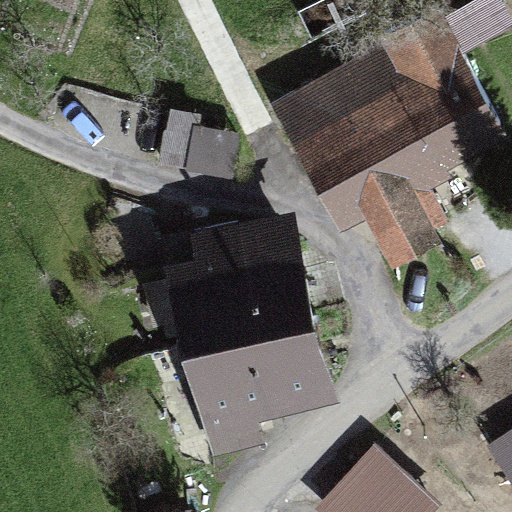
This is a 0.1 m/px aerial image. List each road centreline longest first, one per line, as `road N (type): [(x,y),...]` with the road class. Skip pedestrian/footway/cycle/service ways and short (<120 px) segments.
road 1 (track): [(419,359),(298,194),(208,189),(65,133),(0,94)]
road 2 (unclassified): [(511,300),(419,359),(316,442),(252,511)]
